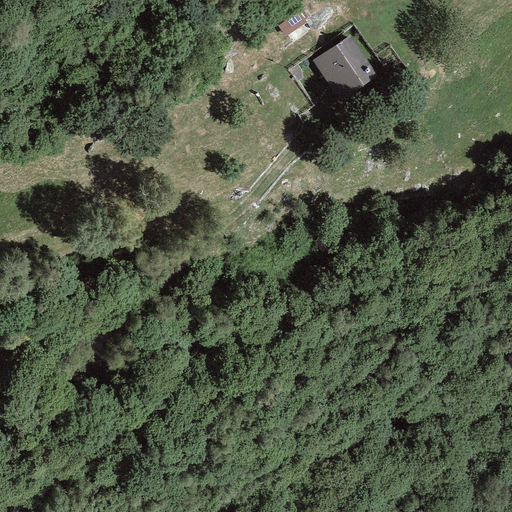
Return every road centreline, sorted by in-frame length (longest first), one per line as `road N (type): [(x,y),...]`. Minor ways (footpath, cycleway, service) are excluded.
road 1 (track): [(312,125),(237,207),(93,337),(87,359),(176,336),(199,340),(196,351),(96,444),(0,493)]
road 2 (track): [(511,392),(459,394),(370,415),(180,511)]
road 3 (track): [(380,511),(465,446),(511,430)]
